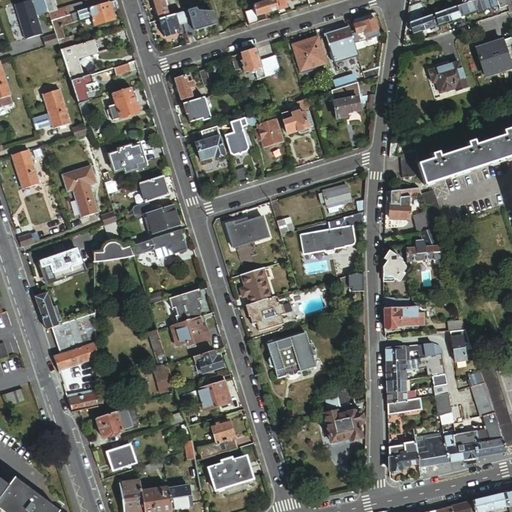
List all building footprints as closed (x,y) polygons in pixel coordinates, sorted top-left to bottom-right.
[(56,10),(52,0),(43,0),(51,21),(82,12),(84,12),(81,3),(56,10)] [(109,5),(108,0),(84,0),(85,2),(81,3),(84,12),(109,5)] [(152,0),(160,22),(169,19),(165,3),(163,0),(152,0)] [(278,12),(274,0),(258,0),(253,2),(255,7),(253,7),(254,11),(245,14),(249,27),(267,22),(265,16),(278,12)] [(302,0),(274,0),(278,12),(287,9),(285,3),(294,0),(297,0),(297,2),(302,0)] [(484,10),(480,0),(476,0),(474,1),(464,5),(467,14),(475,11),(475,13),(476,13),(484,10)] [(497,5),(494,0),(480,0),(484,10),(497,5)] [(504,0),(494,0),(497,5),(498,10),(507,6),(504,0)] [(120,11),(117,2),(109,5),(112,14),(120,11)] [(406,24),(409,24),(424,18),(421,11),(423,11),(421,3),(409,7),(406,24)] [(112,14),(109,5),(84,12),(82,12),(82,13),(84,19),(92,16),(95,27),(114,22),(112,14)] [(467,14),(464,5),(462,5),(456,7),(459,16),(464,15),(467,14)] [(23,37),(30,35),(35,52),(58,44),(59,44),(53,27),(40,31),(32,6),(16,11),(23,37)] [(459,16),(456,7),(434,15),(434,16),(437,25),(445,23),(460,18),(459,16)] [(216,27),(212,14),(209,15),(209,17),(206,18),(203,17),(198,18),(196,11),(188,14),(191,24),(194,33),(216,27)] [(62,51),(73,48),(70,38),(63,40),(58,26),(84,19),(82,13),(52,22),(62,51)] [(191,24),(188,14),(175,18),(178,28),(184,26),(191,24)] [(458,26),(459,29),(467,26),(464,15),(459,16),(460,18),(462,24),(458,26)] [(424,18),(409,24),(412,34),(434,26),(431,17),(431,16),(424,18)] [(356,35),(351,36),(354,47),(380,39),(375,21),(374,22),(373,17),(354,22),(356,27),(353,28),(356,35)] [(169,19),(160,22),(165,39),(175,36),(174,32),(179,30),(178,28),(175,18),(169,19)] [(439,31),(440,35),(448,32),(445,23),(437,25),(439,31)] [(195,37),(191,24),(184,26),(188,39),(195,37)] [(412,34),(409,24),(406,24),(404,37),(412,34)] [(325,38),(331,56),(343,53),(345,60),(357,57),(349,30),(325,38)] [(404,37),(403,46),(406,46),(415,43),(412,34),(404,37)] [(503,69),(504,72),(511,70),(506,54),(511,52),(511,44),(510,38),(495,43),(497,47),(487,50),(486,46),(476,50),(484,75),(485,74),(503,69)] [(293,48),(300,68),(314,64),(316,68),(326,65),(318,40),(293,48)] [(96,55),(92,42),(73,48),(77,61),(96,55)] [(77,61),(73,48),(62,51),(61,51),(71,82),(86,78),(84,72),(81,71),(77,61)] [(260,63),(256,51),(231,59),(235,73),(243,71),(244,75),(254,72),(257,82),(265,80),(260,63)] [(343,53),(331,56),(331,57),(333,64),(345,60),(343,53)] [(275,58),(260,63),(265,80),(281,75),(275,58)] [(458,63),(448,66),(441,68),(428,73),(432,85),(435,83),(439,95),(455,89),(456,93),(467,89),(458,63)] [(314,64),(300,68),(301,73),(316,68),(314,64)] [(131,73),(129,65),(113,70),(116,77),(131,73)] [(11,96),(0,66),(0,109),(12,105),(9,97),(11,96)] [(378,78),(380,69),(363,74),(365,83),(378,78)] [(487,78),(504,72),(503,69),(485,74),(487,78)] [(211,87),(207,72),(199,74),(204,89),(211,87)] [(90,77),(86,78),(71,82),(79,105),(88,102),(85,95),(87,94),(85,87),(92,85),(90,77)] [(175,81),(181,102),(196,97),(190,78),(186,79),(185,78),(175,81)] [(467,92),(467,89),(456,93),(455,89),(439,95),(435,83),(432,85),(429,85),(435,103),(467,92)] [(361,99),(359,85),(336,92),(332,93),(336,120),(346,119),(345,115),(360,112),(359,107),(358,100),(361,99)] [(135,104),(131,90),(112,95),(116,106),(109,108),(113,122),(138,115),(138,114),(139,112),(138,106),(135,104)] [(43,96),(53,130),(70,125),(60,91),(43,96)] [(375,105),(376,96),(361,99),(358,100),(359,107),(375,105)] [(210,120),(204,100),(183,107),(186,117),(187,117),(189,124),(201,121),(201,123),(210,120)] [(306,102),(305,101),(299,103),(303,114),(301,115),(300,111),(299,111),(298,109),(292,111),(293,113),(282,116),(288,135),(299,132),(300,135),(302,135),(308,134),(309,131),(309,129),(314,128),(306,102)] [(293,113),(292,111),(290,105),(280,108),(282,116),(293,113)] [(363,112),(364,119),(373,118),(374,110),(363,112)] [(247,127),(245,120),(230,125),(233,135),(224,138),(230,157),(233,158),(238,157),(241,158),(242,156),(247,154),(249,150),(242,129),(247,127)] [(261,142),(263,148),(282,143),(275,121),(257,127),(258,132),(255,132),(258,143),(261,142)] [(73,130),(76,139),(88,135),(85,126),(73,130)] [(217,129),(201,134),(204,143),(219,139),(220,139),(217,129)] [(506,130),(501,132),(502,137),(472,147),(470,142),(465,144),(467,149),(437,159),(436,154),(430,156),(431,159),(432,161),(416,166),(423,186),(511,156),(511,133),(507,135),(506,130)] [(225,157),(219,139),(204,143),(194,146),(200,163),(213,160),(214,161),(225,157)] [(397,157),(396,143),(390,145),(389,158),(397,157)] [(109,156),(114,175),(124,172),(125,175),(139,171),(138,167),(145,165),(140,147),(132,149),(131,147),(118,151),(118,153),(109,156)] [(39,185),(29,152),(12,157),(23,191),(39,185)] [(412,154),(399,156),(401,179),(414,177),(412,154)] [(71,185),(73,192),(81,219),(98,214),(90,187),(96,184),(92,168),(60,177),(63,187),(71,185)] [(240,188),(248,186),(244,172),(236,175),(240,188)] [(164,179),(139,186),(140,189),(145,205),(169,197),(164,179)] [(105,185),(109,195),(117,192),(115,185),(112,182),(105,185)] [(65,194),(73,192),(71,185),(63,187),(65,194)] [(139,186),(126,190),(127,195),(134,193),(134,191),(140,189),(139,186)] [(322,206),(327,204),(328,210),(329,209),(342,206),(352,203),(347,187),(324,194),(324,195),(319,196),(322,206)] [(432,191),(420,195),(427,214),(428,217),(440,212),(432,191)] [(400,205),(400,198),(387,197),(389,220),(410,219),(410,208),(404,208),(404,205),(400,205)] [(342,206),(329,209),(331,216),(339,213),(339,210),(343,209),(342,206)] [(173,209),(145,217),(150,236),(179,227),(173,209)] [(440,212),(428,217),(430,225),(443,220),(440,212)] [(105,227),(117,223),(114,213),(102,217),(105,227)] [(365,226),(365,214),(364,214),(360,215),(346,220),(347,229),(352,228),(365,226)] [(419,235),(430,230),(432,229),(430,225),(428,217),(427,214),(414,220),(419,235)] [(234,228),(233,224),(224,227),(225,228),(226,228),(233,251),(269,240),(263,220),(248,224),(234,228)] [(247,220),(233,224),(234,228),(248,224),(247,220)] [(347,229),(346,220),(331,224),(333,232),(347,229)] [(285,222),(277,224),(278,226),(282,239),(295,235),(292,227),(287,229),(285,224),(285,222)] [(355,243),(352,228),(347,229),(333,232),(301,237),(304,256),(326,253),(325,249),(333,248),(334,252),(345,250),(345,249),(351,248),(353,246),(355,243)] [(424,249),(437,248),(430,230),(419,235),(422,244),(424,249)] [(159,261),(173,257),(187,253),(181,232),(152,241),(153,242),(131,248),(134,257),(134,259),(156,252),(159,261)] [(28,236),(22,238),(25,247),(33,244),(32,242),(30,235),(28,236)] [(131,247),(138,245),(136,239),(125,242),(127,248),(131,247)] [(118,241),(115,240),(114,243),(116,243),(118,244),(119,244),(119,245),(120,246),(121,247),(122,248),(123,249),(123,250),(125,249),(124,247),(122,244),(120,242),(118,241)] [(98,247),(94,245),(92,251),(92,253),(93,253),(94,253),(101,252),(102,251),(102,249),(103,248),(104,246),(106,245),(105,243),(103,244),(102,246),(99,245),(98,247)] [(131,248),(131,247),(127,248),(126,249),(125,249),(123,250),(123,249),(122,248),(121,247),(120,246),(119,245),(119,244),(118,244),(116,243),(114,243),(113,243),(112,243),(111,243),(109,243),(108,244),(106,244),(106,245),(104,246),(103,248),(102,249),(102,251),(101,252),(94,253),(93,253),(94,264),(102,262),(134,257),(131,248)] [(443,267),(437,248),(424,249),(422,244),(414,244),(414,250),(405,251),(406,265),(435,263),(437,270),(443,268),(443,267)] [(40,263),(42,269),(50,267),(55,281),(83,272),(76,251),(40,263)] [(393,256),(390,253),(384,260),(384,261),(386,263),(393,256)] [(382,268),(382,278),(388,277),(394,282),(396,280),(398,282),(404,275),(402,273),(403,272),(401,270),(402,268),(405,265),(393,256),(386,263),(382,268)] [(273,299),(263,271),(242,277),(245,289),(248,299),(250,306),(273,299)] [(364,278),(364,277),(362,277),(357,275),(340,281),(343,290),(352,290),(352,294),(364,294),(364,278)] [(243,300),(248,299),(245,289),(240,291),(243,300)] [(199,292),(168,302),(171,311),(173,311),(176,319),(174,319),(176,326),(200,319),(198,312),(201,311),(198,303),(201,302),(199,292)] [(52,329),(62,325),(55,308),(52,309),(47,294),(41,297),(51,329),(52,329)] [(161,294),(149,298),(151,305),(163,302),(161,294)] [(51,329),(41,297),(35,299),(47,331),(51,329)] [(275,299),(246,308),(249,319),(250,318),(252,326),(256,325),(259,333),(283,326),(281,317),(285,315),(282,306),(279,307),(278,303),(277,304),(275,299)] [(416,315),(416,310),(410,310),(383,310),(384,331),(385,331),(392,331),(394,331),(394,329),(417,328),(416,315)] [(95,343),(94,314),(62,325),(52,329),(60,351),(61,355),(71,352),(95,343)] [(176,326),(170,328),(176,347),(187,344),(188,347),(209,341),(201,318),(200,319),(176,326)] [(464,331),(461,322),(456,323),(446,324),(448,332),(449,332),(464,331)] [(461,346),(469,344),(464,332),(459,332),(460,337),(461,346)] [(275,370),(278,380),(286,377),(286,378),(290,377),(292,377),(294,377),(297,375),(302,373),(317,368),(313,358),(317,357),(315,352),(317,352),(316,349),(314,349),(313,344),(310,345),(306,335),(294,338),(294,337),(267,345),(271,357),(269,362),(271,368),(275,370)] [(461,346),(460,337),(450,339),(454,364),(464,362),(463,353),(461,346)] [(76,367),(95,360),(95,343),(71,352),(76,367)] [(0,360),(8,358),(4,344),(0,345),(0,360)] [(463,353),(471,351),(469,344),(461,346),(463,353)] [(433,357),(431,345),(424,346),(424,350),(426,358),(433,357)] [(440,349),(431,345),(433,357),(441,355),(440,349)] [(404,352),(404,347),(384,349),(385,363),(404,362),(404,352)] [(426,358),(424,350),(414,351),(415,360),(426,358)] [(60,356),(65,371),(76,367),(71,352),(61,355),(60,356)] [(214,353),(196,359),(202,376),(222,370),(218,360),(216,360),(214,353)] [(425,369),(442,366),(441,355),(433,357),(426,358),(415,360),(410,361),(412,371),(425,369)] [(59,373),(65,371),(60,356),(54,358),(59,373)] [(405,371),(404,362),(385,363),(385,373),(405,371)] [(442,366),(425,369),(426,378),(429,378),(444,376),(442,366)] [(486,395),(490,406),(502,402),(491,366),(478,370),(479,373),(483,385),(486,395)] [(176,390),(169,368),(154,373),(161,395),(176,390)] [(405,378),(405,371),(385,373),(386,382),(405,382),(405,378)] [(471,388),(483,385),(479,373),(467,377),(471,388)] [(207,380),(209,388),(224,383),(222,375),(214,378),(207,380)] [(431,389),(446,386),(444,376),(429,378),(431,389)] [(408,393),(408,381),(405,382),(386,382),(386,393),(405,393),(408,393)] [(209,388),(197,391),(204,413),(228,405),(224,392),(228,391),(225,383),(224,383),(209,388)] [(472,399),(486,395),(483,385),(471,388),(469,389),(472,399)] [(433,397),(447,395),(446,386),(431,389),(430,389),(432,398),(433,397)] [(74,400),(96,395),(96,388),(72,393),(74,400)] [(23,402),(20,391),(6,396),(9,406),(23,402)] [(339,411),(354,406),(350,391),(334,396),(339,411)] [(411,401),(410,392),(408,393),(405,393),(386,393),(386,405),(411,401)] [(68,401),(74,400),(72,393),(66,395),(68,401)] [(74,400),(79,412),(96,408),(96,395),(74,400)] [(435,406),(449,404),(447,395),(433,397),(435,406)] [(482,419),(493,415),(490,406),(486,395),(472,399),(479,420),(482,419)] [(72,413),(79,412),(74,400),(68,401),(72,413)] [(421,411),(419,400),(411,401),(386,405),(387,416),(421,411)] [(501,441),(503,449),(511,446),(511,433),(502,402),(490,406),(493,415),(501,441)] [(450,414),(449,404),(435,406),(436,419),(450,414)] [(127,415),(126,410),(115,413),(117,418),(125,416),(127,415)] [(117,418),(115,413),(95,420),(101,439),(122,433),(121,432),(119,425),(117,418)] [(326,417),(333,445),(351,440),(355,442),(361,441),(362,437),(360,427),(364,426),(362,413),(339,419),(338,414),(326,417)] [(173,427),(186,423),(184,414),(170,419),(173,427)] [(452,425),(451,415),(439,419),(441,427),(452,425)] [(489,443),(501,441),(493,415),(482,419),(486,432),(489,443)] [(130,430),(125,416),(117,418),(119,425),(121,432),(122,433),(130,430)] [(201,452),(204,461),(239,450),(231,425),(213,430),(218,447),(201,452)] [(442,434),(443,438),(443,440),(453,438),(453,437),(454,436),(453,432),(442,434)] [(489,443),(486,432),(476,433),(478,445),(489,443)] [(474,445),(478,445),(476,433),(454,436),(453,437),(453,438),(443,440),(445,451),(454,449),(474,445)] [(445,451),(443,440),(443,438),(425,441),(427,454),(445,451)] [(415,442),(414,442),(416,455),(417,456),(427,454),(425,441),(418,442),(415,442)] [(505,455),(503,449),(501,441),(489,443),(478,445),(474,445),(476,459),(505,455)] [(187,461),(195,460),(192,442),(184,444),(187,461)] [(416,455),(414,442),(402,444),(402,447),(403,453),(404,457),(416,455)] [(476,459),(474,445),(454,449),(445,451),(447,464),(476,459)] [(117,446),(110,448),(111,452),(106,454),(112,473),(135,466),(129,446),(118,450),(117,446)] [(389,449),(389,459),(400,457),(400,453),(401,453),(400,447),(389,449)] [(417,456),(418,464),(419,468),(447,464),(445,451),(427,454),(417,456)] [(407,466),(418,464),(417,456),(416,455),(404,457),(403,453),(401,453),(400,453),(400,457),(389,459),(390,471),(392,471),(401,469),(408,468),(407,466)] [(208,471),(215,493),(253,481),(246,459),(232,463),(231,461),(221,464),(222,466),(208,471)] [(162,462),(140,469),(141,475),(163,468),(162,462)] [(0,511),(1,511),(2,511),(4,509),(7,511),(59,511),(47,503),(45,506),(39,502),(41,498),(15,478),(9,486),(0,479),(0,511)] [(144,511),(141,493),(140,483),(120,486),(124,511),(144,511)] [(189,487),(168,490),(172,511),(192,508),(189,487)] [(171,511),(172,511),(168,490),(168,489),(141,493),(144,511),(171,511)] [(488,511),(510,507),(507,494),(473,502),(474,511),(488,511)] [(47,503),(41,498),(39,502),(45,506),(47,503)] [(474,511),(473,502),(451,508),(452,511),(474,511)]
